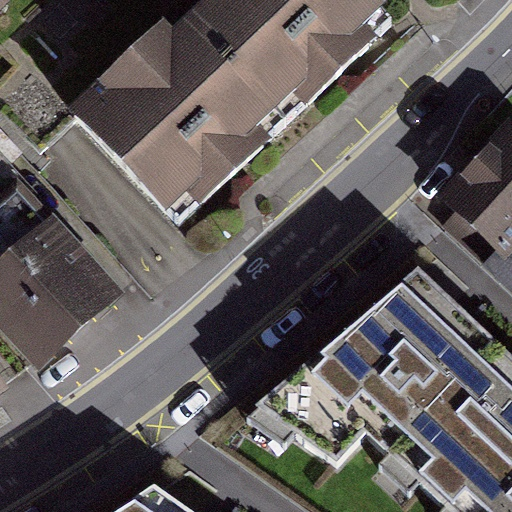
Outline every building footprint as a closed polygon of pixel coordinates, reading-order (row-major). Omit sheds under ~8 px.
[(184,0),(203,20),(85,130),(185,236),(398,37),(364,0),(184,0)] [(0,40),(19,22),(0,2),(0,40)] [(511,141),(441,211),(502,273),(511,262),(511,141)] [(42,218),(0,257),(0,327),(34,363),(111,291),(42,218)] [(511,511),(511,381),(407,288),(295,397),(418,511),(511,511)] [(148,511),(128,498),(107,511),(148,511)]
